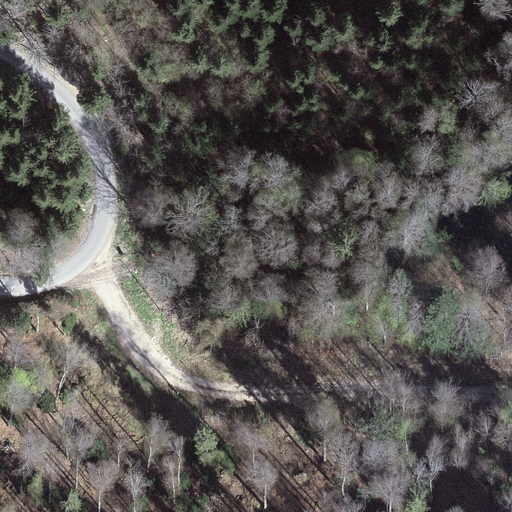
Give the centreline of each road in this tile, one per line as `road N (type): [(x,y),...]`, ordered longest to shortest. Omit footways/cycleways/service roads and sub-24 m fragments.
road 1 (track): [(511,393),(202,388),(147,360),(97,284),(89,254)]
road 2 (unclassified): [(0,289),(55,279),(74,267),(100,237),(108,202),(84,117),(65,93),(0,46)]
